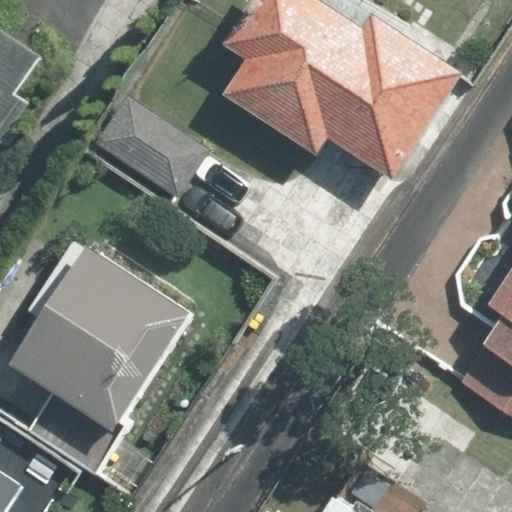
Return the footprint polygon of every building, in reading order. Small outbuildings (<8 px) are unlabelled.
[(169,0),(105,0),(64,70),(111,98),(169,0)] [(253,0),(211,64),(395,187),(467,79),(348,0),(253,0)] [(462,0),(407,0),(446,25),(462,0)] [(0,119),(32,71),(0,50),(0,119)] [(208,154),(119,100),(83,161),(172,214),(208,154)] [(205,324),(81,244),(0,368),(0,418),(101,484),(205,324)] [(511,279),(460,362),(511,394),(511,279)] [(260,511),(361,361),(304,323),(177,511),(260,511)] [(0,511),(48,511),(0,483),(0,511)] [(399,511),(365,489),(348,511),(399,511)]
